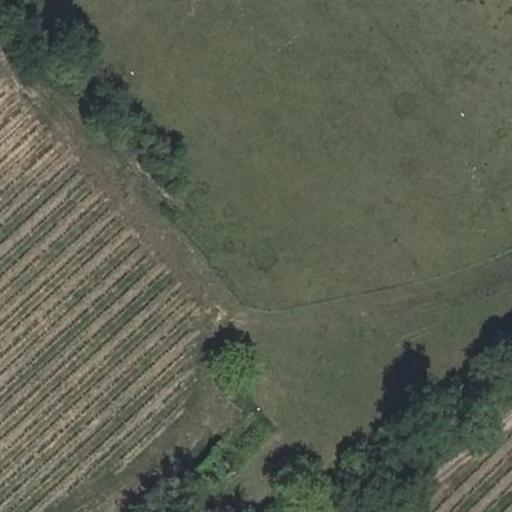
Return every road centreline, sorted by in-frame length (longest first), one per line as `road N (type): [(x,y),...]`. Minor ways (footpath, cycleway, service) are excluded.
road 1 (track): [(511,390),(287,511)]
road 2 (track): [(394,511),(511,431)]
